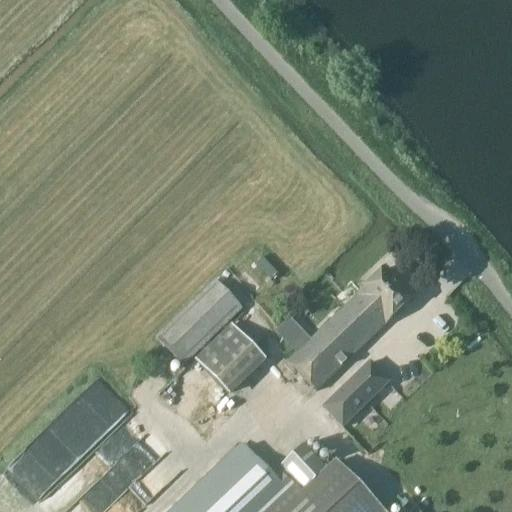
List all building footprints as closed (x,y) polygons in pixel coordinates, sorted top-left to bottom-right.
[(333,321),(288,364),(314,392),(390,321),(411,302),(386,273),(333,321)] [(214,284),(156,341),(185,369),(197,358),(234,321),(242,313),(214,284)] [(234,321),(197,358),(235,397),(273,359),(234,321)] [(370,365),(322,411),(341,430),(388,384),(370,365)] [(270,477),(240,446),(170,511),(265,511),(295,484),(279,469),(270,477)] [(305,446),(279,469),(304,492),(327,471),(305,446)] [(265,511),(375,511),(333,466),(327,471),(304,492),(295,484),(265,511)]
